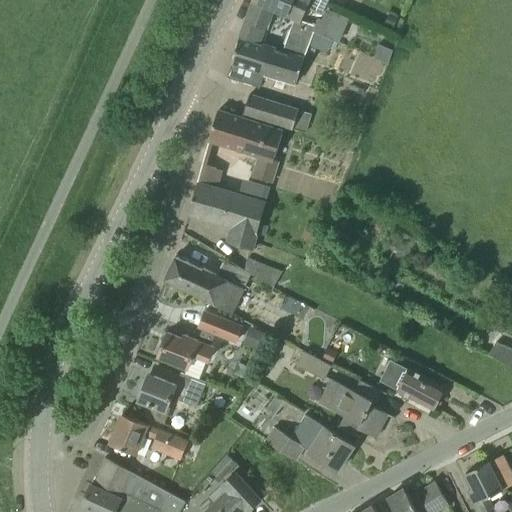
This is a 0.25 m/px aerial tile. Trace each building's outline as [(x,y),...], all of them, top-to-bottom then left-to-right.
[(274,9),(254,0),(253,0),(239,38),(261,45),(274,9)] [(301,22),(301,21),(308,7),(322,13),(328,0),(254,0),(274,9),(297,20),(301,22)] [(318,18),(315,25),(301,21),(301,22),(297,20),(286,52),(269,47),(261,71),(264,72),(296,82),(304,58),(314,32),(349,47),(355,34),(318,18)] [(377,59),(378,60),(388,64),(397,36),(389,33),(377,59)] [(228,77),(260,86),(264,72),(261,71),(269,47),(261,45),(239,38),(228,77)] [(293,127),(298,108),(299,108),(250,93),(244,113),(293,127)] [(262,157),(256,176),(272,181),(279,160),(274,159),(283,130),(218,110),(209,140),(262,157)] [(198,183),(216,189),(221,170),(203,164),(198,183)] [(266,203),(265,203),(216,189),(198,183),(189,213),(208,219),(232,226),(228,242),(252,249),(266,203)] [(450,269),(460,274),(468,259),(458,254),(450,269)] [(245,289),(244,289),(251,275),(244,270),(225,257),(217,274),(203,268),(203,269),(176,257),(165,279),(193,293),(193,292),(214,303),(214,304),(233,314),(239,302),(245,289)] [(252,274),(274,286),(283,271),(248,257),(244,269),(252,274)] [(212,348),(210,347),(215,334),(237,343),(244,325),(204,309),(198,327),(202,329),(198,341),(184,335),(183,338),(168,332),(158,356),(188,368),(194,353),(208,359),(212,348)] [(511,348),(496,342),(489,354),(511,367),(511,348)] [(324,379),(332,365),(304,351),(297,365),(324,379)] [(397,384),(406,362),(390,356),(382,378),(397,384)] [(409,369),(398,389),(398,390),(434,408),(445,387),(409,369)] [(139,401),(166,411),(171,397),(197,407),(207,383),(186,375),(181,387),(176,385),(149,374),(139,401)] [(373,399),(341,383),(331,378),(319,402),(360,423),(357,427),(376,437),(388,414),(370,405),(373,399)] [(152,446),(182,458),(194,463),(202,444),(189,439),(189,441),(148,425),(148,424),(123,414),(110,443),(136,454),(144,433),(156,438),(152,446)] [(354,446),(324,426),(306,414),(291,436),(276,426),(266,440),(296,460),(304,449),(338,471),(354,446)] [(211,471),(221,480),(237,462),(227,454),(211,471)] [(466,473),(475,491),(476,494),(473,496),(476,503),(477,502),(482,511),(493,511),(495,511),(488,497),(503,490),(498,481),(511,474),(503,456),(489,462),(488,461),(466,473)] [(179,511),(186,501),(174,494),(150,481),(106,457),(93,485),(91,484),(78,511),(179,511)] [(247,511),(261,500),(247,485),(235,472),(222,484),(228,491),(204,511),(247,511)] [(410,498),(405,487),(388,497),(396,511),(435,511),(449,504),(435,481),(415,493),(416,494),(410,498)]
